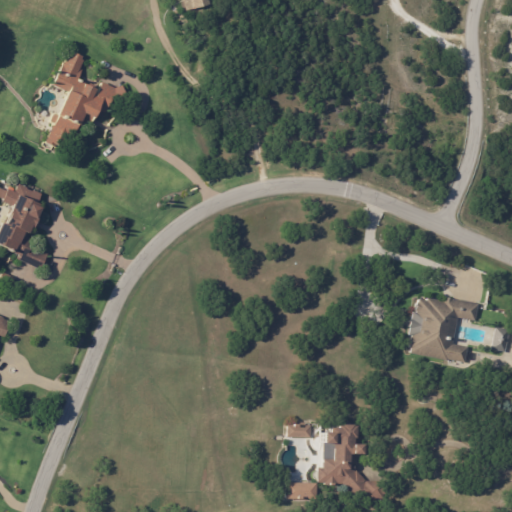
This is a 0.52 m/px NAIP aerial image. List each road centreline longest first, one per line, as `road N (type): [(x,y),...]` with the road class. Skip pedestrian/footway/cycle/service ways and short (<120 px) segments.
road 1 (residential): [(511,264),(334,193),(256,193),(212,208),(151,251),(120,292),(33,511)]
road 2 (residential): [(476,0),(482,106),(434,232)]
